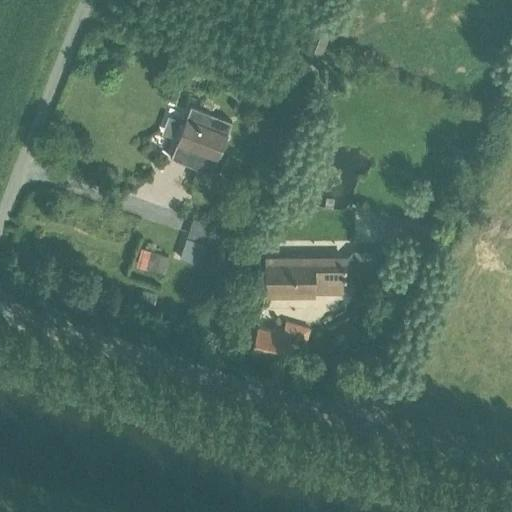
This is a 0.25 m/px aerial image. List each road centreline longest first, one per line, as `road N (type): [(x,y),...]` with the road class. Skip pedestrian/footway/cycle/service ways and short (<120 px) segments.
road 1 (unclassified): [(0,301),(511,459)]
road 2 (residential): [(96,0),(0,255)]
